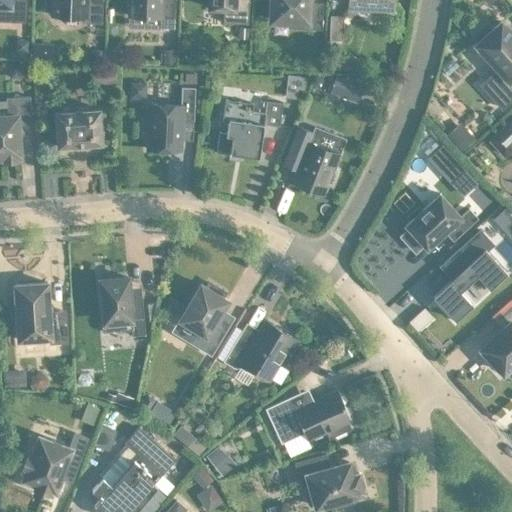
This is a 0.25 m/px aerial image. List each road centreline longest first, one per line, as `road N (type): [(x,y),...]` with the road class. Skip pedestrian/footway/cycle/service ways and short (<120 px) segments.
road 1 (residential): [(0,222),(107,211),(196,215),(260,231),(326,267)]
road 2 (residential): [(326,267),(388,161),(421,68),(433,0)]
road 3 (residential): [(326,267),(370,306),(413,380)]
road 4 (residential): [(413,380),(440,390),(511,472)]
road 5 (residential): [(413,380),(425,511)]
